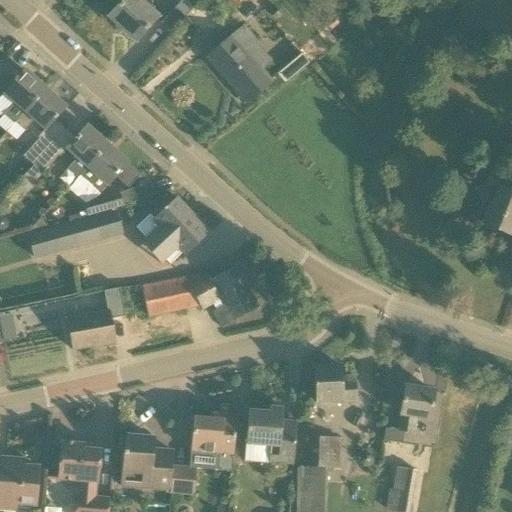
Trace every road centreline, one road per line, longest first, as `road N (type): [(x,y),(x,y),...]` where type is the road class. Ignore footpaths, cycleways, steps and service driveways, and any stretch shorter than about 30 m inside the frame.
road 1 (tertiary): [(340,287),(256,229),(0,3)]
road 2 (tertiary): [(0,401),(306,335),(340,287)]
road 3 (tertiary): [(511,351),(340,287)]
